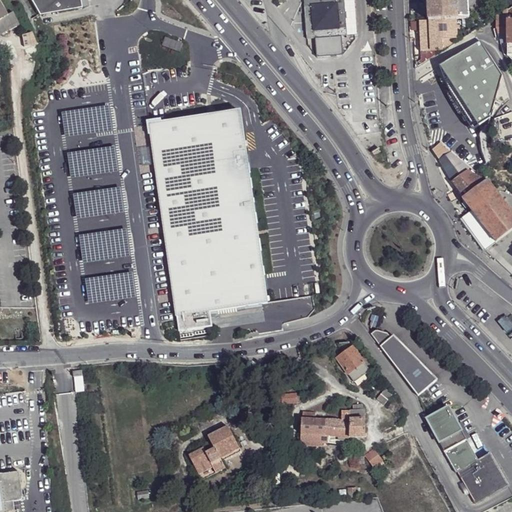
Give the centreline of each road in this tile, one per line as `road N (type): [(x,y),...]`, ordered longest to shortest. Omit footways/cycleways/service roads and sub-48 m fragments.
road 1 (unclassified): [(48,356),(232,351),(296,339),(349,313)]
road 2 (primary): [(198,0),(321,149),(357,222)]
road 3 (primary): [(386,201),(227,0)]
road 4 (unclassified): [(48,356),(15,105)]
road 5 (unknown): [(417,429),(373,439),(367,403),(327,376),(296,339)]
road 6 (unclassified): [(397,0),(403,111),(415,164)]
road 7 (unknown): [(260,347),(247,388),(251,451),(213,484)]
road 8 (primary): [(413,295),(511,400)]
road 9 (primary): [(511,376),(446,306),(436,281)]
